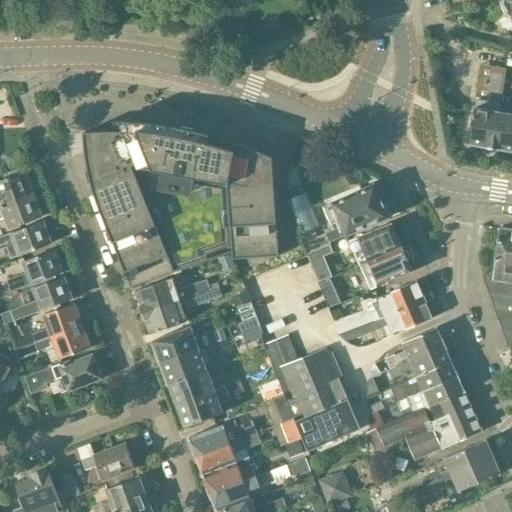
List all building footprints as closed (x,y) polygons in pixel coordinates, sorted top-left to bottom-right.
[(511,0),(503,0),(511,21),(511,0)] [(505,73),(503,73),(494,71),(490,101),(501,103),(501,101),(505,73)] [(477,99),(475,107),(473,107),(467,144),(492,148),(493,148),(499,111),(501,103),(490,101),(477,99)] [(501,101),(501,103),(499,111),(493,148),(511,151),(511,103),(502,101),(501,101)] [(278,241),(272,156),(264,152),(251,147),(237,142),(227,138),(214,134),(200,131),(186,127),(175,125),(175,127),(177,127),(176,135),(165,133),(152,132),(141,131),(135,130),(126,130),(119,130),(104,130),(90,131),(83,131),(83,132),(83,133),(83,134),(84,142),(84,147),(84,152),(86,162),(89,175),(91,181),(92,186),(94,194),(97,202),(100,210),(130,286),(230,251),(232,251),(232,257),(242,257),(242,254),(233,255),(232,244),(278,241)] [(0,207),(33,195),(24,170),(0,178),(0,207)] [(323,207),(330,224),(336,221),(338,227),(325,233),(328,241),(387,216),(373,184),(332,202),(333,203),(323,207)] [(33,195),(0,207),(0,219),(6,218),(10,229),(41,217),(33,195)] [(51,243),(43,220),(11,232),(0,236),(0,250),(16,245),(20,255),(51,243)] [(357,236),(368,262),(402,249),(390,223),(357,236)] [(312,226),(298,231),(306,253),(320,248),(312,226)] [(511,347),(511,228),(500,227),(495,270),(481,275),(507,347),(511,347)] [(53,248),(22,260),(27,273),(7,280),(11,292),(62,272),(53,248)] [(378,285),(412,271),(406,259),(409,255),(407,250),(402,250),(402,249),(368,262),(378,285)] [(63,275),(32,286),(38,302),(22,308),(22,309),(12,312),(14,320),(41,311),(72,299),(63,275)] [(171,278),(134,290),(142,312),(179,299),(218,285),(217,283),(209,286),(207,280),(176,291),(171,278)] [(416,280),(372,299),(370,298),(361,302),(363,309),(364,310),(333,322),(338,334),(424,299),(416,280)] [(149,334),(186,321),(183,310),(221,296),(218,285),(179,299),(142,312),(149,334)] [(387,325),(389,324),(393,334),(432,318),(424,299),(338,334),(339,335),(345,341),(387,325)] [(14,343),(16,350),(82,325),(73,301),(42,313),(48,329),(21,339),(22,340),(14,343)] [(258,321),(240,328),(242,332),(259,325),(258,321)] [(90,348),(82,325),(16,350),(19,360),(38,353),(37,351),(54,345),(59,359),(90,348)] [(263,333),(259,325),(242,332),(246,342),(261,337),(260,334),(263,333)] [(190,326),(151,340),(160,363),(225,338),(222,327),(194,337),(190,326)] [(394,354),(384,358),(388,368),(407,358),(442,342),(435,326),(400,342),(404,350),(394,355),(394,354)] [(284,395),(286,397),(287,400),(339,379),(338,377),(339,376),(343,375),(332,350),(328,351),(326,346),(297,358),(287,333),(263,344),(284,395)] [(225,338),(160,363),(168,384),(211,367),(212,367),(208,357),(224,351),(220,342),(226,340),(225,338)] [(412,368),(414,373),(449,358),(442,342),(407,358),(388,368),(389,368),(386,369),(390,379),(403,373),(403,372),(412,368)] [(0,383),(9,366),(13,361),(0,353),(0,383)] [(68,389),(101,377),(101,375),(102,371),(100,365),(96,364),(92,353),(59,366),(59,364),(40,370),(45,383),(64,377),(68,389)] [(456,374),(449,358),(414,373),(418,382),(398,391),(401,399),(421,389),(456,374)] [(369,371),(368,375),(368,378),(380,372),(373,363),(371,367),(369,371)] [(168,384),(176,405),(214,390),(206,369),(211,367),(168,384)] [(24,377),(30,394),(39,391),(33,374),(24,377)] [(463,390),(456,374),(421,389),(401,399),(401,400),(397,402),(401,411),(410,408),(412,411),(463,390)] [(295,419),(295,420),(347,398),(339,379),(287,400),(295,419)] [(184,426),(223,412),(220,404),(230,400),(226,387),(214,391),(214,390),(176,405),(184,426)] [(372,429),(365,432),(373,451),(383,446),(384,446),(405,437),(414,460),(442,447),(481,431),(463,390),(412,411),(379,425),(372,429)] [(274,426),(279,425),(295,419),(287,400),(286,397),(284,395),(264,403),(274,426)] [(307,451),(360,428),(347,398),(295,420),(299,432),(307,451)] [(367,415),(367,416),(371,413),(384,408),(381,401),(366,408),(367,415)] [(279,425),(284,437),(299,432),(295,420),(295,419),(279,425)] [(222,424),(188,437),(195,456),(257,433),(252,421),(224,431),(222,424)] [(195,456),(202,474),(249,457),(246,450),(259,445),(255,435),(257,434),(257,433),(195,456)] [(303,452),(298,438),(284,443),(289,458),(303,452)] [(447,465),(427,473),(432,482),(492,457),(484,438),(443,456),(447,465)] [(134,466),(126,443),(81,460),(84,468),(97,464),(102,478),(134,466)] [(293,461),(298,475),(310,470),(305,457),(293,461)] [(445,492),(447,497),(459,491),(500,474),(492,457),(432,482),(432,483),(427,485),(432,497),(445,492)] [(236,461),(202,474),(209,493),(256,475),(254,470),(258,468),(256,465),(239,471),(236,462),(236,461)] [(31,477),(16,483),(24,505),(26,511),(68,511),(61,490),(56,492),(48,471),(47,471),(46,467),(30,473),(31,477)] [(322,478),(331,503),(354,495),(346,470),(322,478)] [(209,493),(216,511),(250,499),(250,498),(247,491),(273,482),(269,471),(256,476),(256,475),(209,493)] [(80,494),(79,492),(72,472),(60,477),(68,499),(80,494)] [(102,503),(105,511),(110,511),(147,499),(145,493),(144,490),(142,487),(145,484),(142,477),(138,476),(137,474),(105,486),(110,500),(102,503)] [(386,502),(389,511),(409,511),(403,495),(386,502)] [(320,496),(311,500),(315,511),(322,511),(326,510),(320,496)] [(250,499),(216,511),(215,511),(273,511),(275,511),(286,507),(283,498),(254,508),(250,499)] [(110,511),(155,511),(155,510),(151,510),(151,509),(150,506),(147,499),(110,511)] [(94,511),(105,511),(102,503),(93,507),(94,511)]
